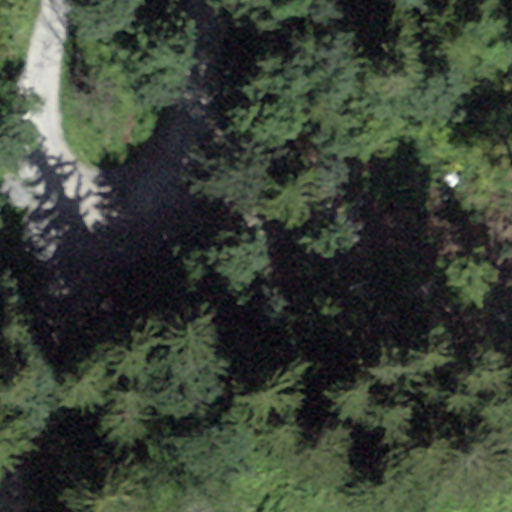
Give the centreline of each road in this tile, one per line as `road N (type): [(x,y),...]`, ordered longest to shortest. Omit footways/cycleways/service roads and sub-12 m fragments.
road 1 (track): [(20,511),(114,222)]
road 2 (track): [(214,0),(209,172),(148,219),(114,222)]
road 3 (track): [(114,222),(63,201),(47,136),(55,0)]
